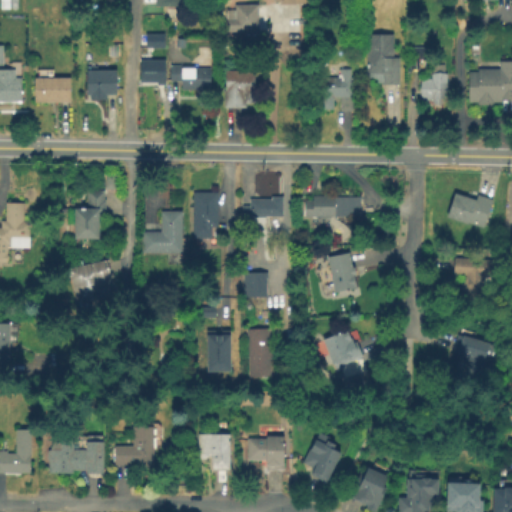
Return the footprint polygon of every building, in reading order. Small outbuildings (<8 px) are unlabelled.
[(184,0),(184,8),(158,8),(157,0),(184,0)] [(259,5),(259,39),(243,39),(243,32),(228,32),(228,19),(235,19),(235,5),(259,5)] [(144,33),(163,33),(163,47),(144,47),(144,33)] [(400,58),(400,85),(382,85),(382,74),(368,74),(368,35),(395,35),(395,58),(400,58)] [(420,47),(420,69),(412,69),(412,47),(420,47)] [(142,61),(167,61),(167,86),(159,86),(159,83),(142,83),(142,61)] [(511,61),(511,100),(469,100),(469,72),(479,72),(479,66),(500,66),(500,61),(511,61)] [(212,67),(213,89),(183,90),(183,81),(173,81),(172,65),(187,65),(187,68),(212,67)] [(351,68),(351,78),(353,78),(353,97),(335,97),(335,108),(315,109),(314,77),(339,77),(339,74),(340,74),(340,68),(351,68)] [(248,104),(248,108),(227,108),(226,71),(257,70),(257,104),(248,104)] [(0,71),(16,71),(16,79),(23,79),(23,104),(0,104),(0,71)] [(117,71),(117,96),(108,96),(108,100),(94,100),(91,99),(91,97),(88,97),(88,71),(117,71)] [(448,73),(447,105),(432,105),(432,102),(421,101),(421,78),(431,78),(431,74),(440,71),(448,73)] [(72,78),(72,102),(37,102),(37,79),(72,78)] [(106,191),(106,200),(108,200),(107,219),(101,219),(101,240),(76,241),(77,223),(68,224),(68,210),(80,209),(80,193),(88,193),(88,191),(106,191)] [(219,193),(220,228),(213,228),(213,239),(195,239),(194,193),(219,193)] [(456,195),(477,201),(479,196),(494,201),(486,230),(449,219),(456,195)] [(283,197),(284,217),(243,219),(243,206),(251,206),(251,199),(272,199),(272,196),(283,197)] [(303,217),(303,199),(363,200),(363,217),(303,217)] [(25,202),(25,221),(31,221),(30,248),(11,247),(11,245),(8,244),(8,254),(10,256),(9,260),(7,261),(7,263),(2,263),(3,266),(0,266),(0,227),(2,227),(2,220),(6,221),(7,202),(25,202)] [(184,210),(184,252),(182,252),(182,264),(168,264),(168,253),(144,253),(143,231),(162,231),(162,210),(184,210)] [(358,287),(336,292),(328,256),(350,251),(358,287)] [(495,261),(493,278),(485,277),(484,298),(461,296),(462,284),(464,284),(465,276),(454,275),(455,258),(495,261)] [(116,292),(81,303),(80,298),(78,299),(67,269),(109,260),(116,292)] [(268,278),(268,296),(242,297),(242,273),(244,273),(244,272),(268,272),(268,278)] [(200,307),(216,307),(216,317),(200,317),(200,307)] [(0,324),(12,324),(11,366),(0,365),(0,324)] [(271,328),(273,377),(252,377),(252,372),(244,372),(243,366),(251,365),(250,351),(242,352),(242,346),(249,345),(248,330),(271,328)] [(347,331),(350,339),(351,339),(353,343),(356,342),(363,358),(342,366),(340,362),(332,365),(322,341),(347,331)] [(210,335),(234,335),(234,372),(210,372),(210,335)] [(484,367),(481,378),(462,373),(467,356),(455,352),(460,335),(491,344),(487,358),(488,361),(487,365),(484,367)] [(363,383),(347,388),(344,378),(360,373),(363,383)] [(155,427),(155,467),(134,467),(135,465),(116,465),(116,446),(134,446),(134,427),(155,427)] [(32,431),(32,474),(0,474),(0,452),(9,452),(9,455),(17,455),(17,431),(32,431)] [(73,431),(73,449),(86,449),(86,441),(103,441),(103,474),(86,474),(86,470),(73,470),(73,473),(47,473),(47,449),(50,449),(50,431),(73,431)] [(341,455),(327,482),(312,474),(314,469),(303,463),(318,433),(331,437),(328,443),(337,447),(336,451),(341,455)] [(231,434),(230,469),(212,469),(212,456),(209,455),(206,459),(202,459),(199,456),(199,434),(231,434)] [(284,437),(285,470),(266,470),(266,461),(248,461),(248,440),(267,439),(267,437),(284,437)] [(368,470),(390,480),(386,491),(388,491),(376,511),(370,511),(367,510),(368,507),(347,498),(357,479),(359,483),(363,472),(367,475),(368,470)] [(399,511),(399,499),(407,499),(408,481),(416,480),(416,477),(425,478),(425,481),(440,481),(442,506),(435,506),(435,511),(399,511)] [(511,511),(495,511),(495,491),(500,490),(500,482),(511,482),(511,511)] [(475,483),(475,486),(483,487),(482,503),(486,503),(485,511),(447,511),(449,485),(465,486),(465,483),(475,483)]
